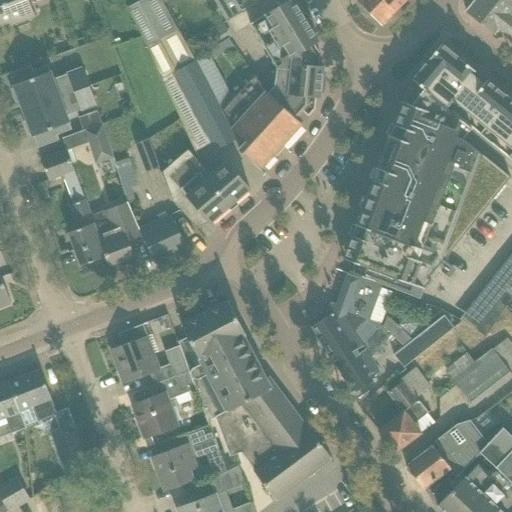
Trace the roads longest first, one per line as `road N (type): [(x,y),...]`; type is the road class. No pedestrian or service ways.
road 1 (unclassified): [(409,511),(251,286),(227,266)]
road 2 (unclassified): [(227,266),(236,239),(307,159),(368,68)]
road 3 (residential): [(68,330),(136,499),(132,511)]
road 4 (residential): [(60,332),(0,161)]
road 5 (unclassified): [(68,330),(227,266)]
